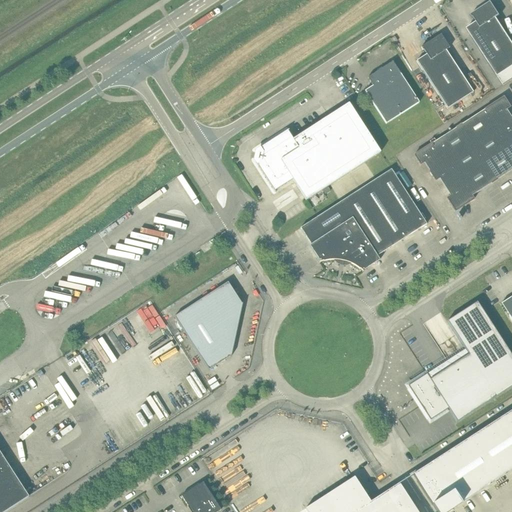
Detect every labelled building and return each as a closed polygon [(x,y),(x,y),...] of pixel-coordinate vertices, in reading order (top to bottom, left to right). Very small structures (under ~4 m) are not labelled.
[(500,16),(496,11),(491,2),(478,10),(473,13),(471,15),(473,18),(474,18),(477,22),(467,29),(472,37),(498,77),(503,85),(511,79),(511,42),(496,18),(499,16),(500,16)] [(449,49),(449,48),(441,35),(421,48),(423,51),(423,50),(426,55),(416,61),(447,109),(473,93),(446,50),(449,48),(449,49)] [(386,124),(419,103),(400,74),(392,62),(367,78),(373,86),(365,91),(386,124)] [(482,69),(486,80),(493,77),(488,66),(482,69)] [(511,118),(506,110),(510,107),(503,97),(414,155),(420,165),(424,163),(435,181),(439,179),(450,196),(446,199),(449,202),(455,212),(470,202),(472,196),(511,170),(511,118)] [(380,153),(354,112),(348,104),(293,140),(288,131),(289,131),(288,130),(258,149),(259,150),(260,149),(262,153),(261,161),(257,163),(256,162),(255,162),(275,193),(276,192),(275,191),(292,180),(306,201),(380,153)] [(391,170),(341,202),(300,228),(311,245),(309,246),(319,261),(320,260),(321,262),(319,262),(320,263),(323,262),(326,261),(329,261),(331,260),(333,260),(337,264),(341,266),(346,266),(351,264),(354,266),(356,267),(357,268),(360,270),(362,272),(363,272),(362,271),(363,269),(364,270),(380,261),(377,256),(426,224),(391,170)] [(242,304),(241,304),(228,283),(174,317),(209,370),(230,357),(231,357),(242,304)] [(511,296),(501,304),(511,321),(511,296)] [(511,386),(511,356),(477,303),(447,322),(468,355),(430,380),(427,374),(408,386),(430,420),(448,409),(457,422),(511,386)] [(511,408),(412,474),(436,511),(445,511),(511,468),(511,408)] [(0,511),(4,511),(29,497),(0,452),(0,511)] [(417,511),(399,484),(371,503),(355,478),(306,510),(307,511),(417,511)] [(217,511),(221,510),(203,483),(181,496),(188,507),(187,508),(189,511),(217,511)]
